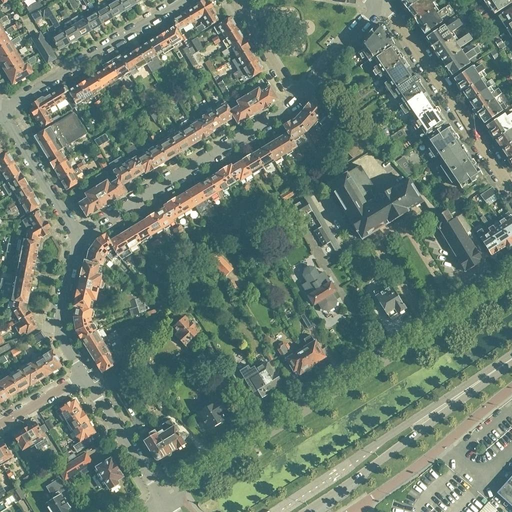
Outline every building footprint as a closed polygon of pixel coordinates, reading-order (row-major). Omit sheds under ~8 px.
[(79,7),(74,0),(67,0),(74,10),(79,7)] [(103,24),(114,18),(107,6),(103,0),(96,0),(98,2),(97,5),(98,5),(93,8),(103,24)] [(114,18),(125,11),(118,0),(116,0),(107,6),(114,18)] [(118,0),(125,11),(136,5),(133,0),(118,0)] [(192,9),(187,12),(193,23),(202,17),(205,4),(202,0),(192,6),(192,8),(192,9)] [(402,0),(402,2),(407,9),(419,0),(402,0)] [(419,0),(407,9),(416,21),(433,10),(438,6),(435,2),(436,0),(419,0)] [(511,0),(491,0),(485,4),(488,8),(490,7),(494,14),(511,2),(511,0)] [(205,4),(202,17),(208,27),(219,21),(215,15),(215,14),(216,13),(209,2),(205,4)] [(33,5),(27,8),(29,13),(36,10),(33,5)] [(61,12),(60,13),(64,20),(69,17),(62,5),(58,8),(61,12)] [(433,10),(416,21),(424,34),(441,22),(440,20),(443,18),(445,21),(454,14),(448,5),(441,11),(438,6),(433,10)] [(50,11),(49,8),(48,7),(47,6),(42,9),(44,11),(43,19),(49,19),(53,26),(58,23),(50,11)] [(505,27),(511,22),(511,7),(498,17),(505,27)] [(103,24),(93,8),(82,14),(92,31),(103,24)] [(172,21),(172,23),(174,27),(177,32),(193,23),(187,12),(173,21),(172,21)] [(92,31),(82,14),(71,21),(81,37),(92,31)] [(218,34),(221,32),(224,36),(237,28),(230,17),(213,28),(218,34)] [(435,50),(455,37),(452,32),(462,25),(458,20),(445,28),(444,26),(427,37),(435,50)] [(81,37),(71,21),(60,27),(63,32),(70,44),(81,37)] [(15,25),(12,27),(6,30),(9,34),(17,29),(15,25)] [(392,45),(387,37),(386,37),(384,33),(386,31),(382,26),(378,25),(362,43),(364,45),(368,50),(363,53),(368,60),(392,45)] [(70,44),(63,32),(60,27),(49,34),(58,50),(70,44)] [(161,35),(159,37),(163,45),(169,41),(173,49),(177,46),(176,45),(182,41),(180,37),(177,32),(174,27),(161,35)] [(244,39),(237,28),(224,36),(226,39),(222,42),(227,49),(244,39)] [(3,32),(0,33),(0,48),(9,43),(3,32)] [(54,59),(39,34),(32,39),(47,63),(54,59)] [(458,41),(455,37),(435,50),(444,62),(461,51),(459,48),(472,40),(468,34),(458,41)] [(159,37),(148,43),(156,57),(163,53),(164,54),(169,51),(173,49),(169,41),(163,45),(159,37)] [(237,58),(250,49),(244,39),(227,49),(222,52),(224,57),(233,51),(236,57),(237,58)] [(0,62),(16,53),(9,43),(0,48),(0,62)] [(136,48),(131,51),(132,53),(137,61),(142,58),(146,65),(152,74),(155,72),(154,70),(161,65),(156,57),(148,43),(137,50),(136,48)] [(203,49),(200,44),(194,47),(197,52),(203,49)] [(470,64),(468,61),(480,52),(477,47),(474,49),(471,44),(461,51),(444,62),(452,75),(470,64)] [(403,57),(401,53),(398,53),(397,52),(397,53),(392,45),(368,60),(360,66),(362,70),(372,63),(376,68),(374,69),(379,76),(402,61),(403,60),(402,60),(403,57)] [(198,66),(192,55),(187,47),(183,50),(196,72),(200,69),(198,66)] [(257,60),(250,49),(237,58),(236,57),(234,59),(240,69),(240,70),(257,60)] [(494,59),(500,55),(497,50),(491,54),(494,59)] [(197,52),(192,55),(198,66),(204,63),(202,60),(204,59),(201,54),(199,55),(197,52)] [(16,53),(0,62),(3,67),(2,69),(4,73),(6,72),(6,73),(22,64),(22,63),(16,53)] [(132,53),(122,59),(130,73),(132,77),(139,72),(138,70),(143,67),(146,65),(142,58),(137,61),(132,53)] [(177,61),(182,58),(179,53),(174,56),(177,61)] [(122,59),(105,69),(110,77),(115,74),(120,81),(124,79),(123,77),(130,73),(122,59)] [(246,73),(250,79),(263,71),(257,60),(240,70),(240,69),(238,71),(233,74),(236,80),(246,73)] [(205,63),(211,73),(215,71),(209,61),(205,63)] [(412,76),(402,61),(379,76),(380,78),(382,77),(387,83),(385,85),(390,92),(415,75),(415,74),(412,76)] [(25,77),(32,73),(27,65),(24,67),(22,64),(6,73),(9,78),(8,80),(10,83),(12,83),(13,84),(20,80),(21,80),(25,79),(25,77)] [(474,70),(472,67),(455,78),(462,90),(479,78),(485,74),(483,71),(484,70),(481,65),(474,70)] [(105,69),(95,75),(103,89),(109,85),(110,87),(120,81),(115,74),(110,77),(105,69)] [(95,75),(78,85),(83,93),(89,90),(93,97),(97,95),(96,93),(103,89),(95,75)] [(399,105),(400,107),(424,91),(423,91),(418,84),(420,82),(415,75),(390,92),(394,99),(396,98),(401,104),(399,105)] [(470,101),(487,90),(493,86),(494,85),(491,80),(484,85),(479,78),(462,90),(470,101)] [(211,90),(215,87),(211,80),(206,82),(211,90)] [(229,92),(222,81),(217,84),(223,95),(229,92)] [(158,83),(154,86),(156,89),(157,89),(159,94),(163,92),(163,91),(158,83)] [(327,83),(322,89),(332,98),(337,93),(327,83)] [(78,85),(68,92),(71,97),(73,101),(74,102),(76,105),(83,101),(84,103),(93,97),(89,90),(83,93),(78,85)] [(184,86),(173,92),(177,99),(181,97),(183,101),(190,96),(184,86)] [(494,99),(501,94),(498,90),(496,91),(493,86),(487,90),(470,101),(477,112),(495,100),(494,99)] [(64,87),(49,95),(56,106),(66,100),(69,103),(73,101),(71,97),(68,92),(66,88),(64,87)] [(261,92),(259,90),(257,90),(248,96),(258,114),(264,110),(271,105),(278,100),(270,87),(261,92)] [(428,100),(429,99),(424,91),(400,107),(405,115),(407,113),(411,120),(409,121),(411,123),(433,107),(428,100)] [(172,93),(164,98),(169,107),(178,102),(172,93)] [(41,98),(31,104),(34,108),(33,108),(46,112),(56,106),(49,95),(43,99),(41,98)] [(258,114),(248,96),(238,101),(237,103),(239,106),(230,111),(234,118),(238,125),(245,121),(252,117),(258,114)] [(317,120),(325,110),(313,99),(310,103),(309,102),(304,109),(317,120)] [(154,104),(159,112),(166,107),(162,100),(154,104)] [(225,103),(222,105),(219,100),(211,105),(214,110),(223,125),(234,118),(230,111),(225,103)] [(477,112),(485,123),(506,109),(502,103),(498,105),(495,100),(477,112)] [(69,103),(68,104),(72,110),(74,108),(77,107),(76,105),(74,102),(73,101),(69,103)] [(223,125),(214,110),(211,105),(201,112),(204,117),(203,117),(204,119),(213,133),(217,131),(216,129),(223,125)] [(150,107),(146,109),(150,116),(154,113),(150,107)] [(358,113),(354,107),(350,110),(354,116),(358,113)] [(444,123),(439,115),(439,114),(440,111),(437,107),(434,107),(433,107),(411,123),(416,130),(417,129),(422,135),(420,136),(421,138),(444,123)] [(33,108),(30,111),(35,119),(36,120),(37,119),(42,128),(52,122),(46,112),(33,108)] [(317,120),(304,109),(295,119),(308,130),(317,120)] [(71,144),(87,135),(73,113),(33,137),(47,159),(60,150),(65,147),(71,144)] [(487,126),(495,138),(511,126),(511,113),(506,118),(505,115),(487,126)] [(213,133),(204,119),(192,126),(202,141),(209,136),(213,133)] [(295,119),(292,121),(283,126),(287,133),(292,141),(306,133),(308,130),(295,119)] [(366,131),(373,126),(374,125),(370,120),(359,127),(364,132),(366,131)] [(190,147),(201,141),(202,141),(192,126),(190,121),(179,128),(182,132),(181,132),(190,147)] [(369,135),(377,130),(373,126),(366,131),(369,135)] [(456,135),(453,134),(447,126),(440,130),(433,134),(434,135),(427,139),(432,146),(428,149),(434,159),(437,156),(439,156),(458,142),(459,139),(456,135)] [(511,126),(495,138),(502,149),(511,142),(511,126)] [(379,129),(377,130),(369,135),(377,146),(386,140),(379,129)] [(181,133),(170,139),(179,154),(190,147),(181,132),(181,133)] [(292,141),(287,133),(276,140),(285,155),(297,148),(292,141)] [(323,147),(316,135),(310,138),(318,151),(323,147)] [(179,154),(170,139),(168,136),(157,143),(159,146),(168,161),(179,154)] [(98,147),(104,143),(100,137),(94,140),(98,147)] [(344,150),(353,142),(349,138),(340,145),(344,150)] [(265,147),(274,161),(285,155),(276,140),(265,147)] [(348,154),(356,146),(353,142),(344,150),(348,154)] [(469,159),(458,142),(439,156),(444,164),(440,167),(445,175),(469,159)] [(511,142),(502,149),(510,160),(511,158),(511,142)] [(148,153),(157,168),(168,161),(159,146),(148,153)] [(351,158),(360,150),(356,146),(348,154),(351,158)] [(404,153),(399,146),(389,152),(393,160),(404,153)] [(274,161),(265,147),(254,154),(263,168),(274,161)] [(67,161),(60,150),(47,159),(53,169),(67,161)] [(0,172),(1,172),(14,163),(8,153),(0,157),(0,172)] [(157,168),(156,168),(157,168),(148,153),(136,160),(145,174),(149,172),(157,168)] [(263,168),(254,154),(250,156),(243,160),(252,175),(263,168)] [(133,179),(124,165),(125,165),(120,157),(109,164),(118,180),(122,186),(123,186),(133,180),(133,179)] [(145,174),(136,160),(135,158),(125,165),(124,165),(133,179),(141,175),(142,177),(145,174)] [(481,175),(475,167),(476,164),(473,160),(470,160),(469,159),(445,175),(451,184),(456,181),(461,189),(467,184),(468,185),(474,180),(481,175)] [(252,175),(243,160),(242,160),(243,161),(242,161),(240,160),(231,166),(240,180),(241,182),(252,175)] [(73,172),(73,171),(67,161),(53,169),(60,180),(73,172)] [(105,161),(98,165),(101,169),(108,165),(105,161)] [(21,174),(14,163),(1,172),(7,182),(21,174)] [(85,179),(81,171),(85,168),(83,165),(78,168),(73,171),(73,172),(60,180),(66,190),(85,179)] [(410,165),(403,170),(408,176),(414,171),(410,165)] [(228,187),(240,180),(231,166),(227,168),(226,168),(223,168),(220,170),(220,171),(219,172),(219,173),(220,172),(228,187)] [(389,224),(408,212),(407,211),(422,202),(413,187),(409,180),(393,190),(392,188),(375,198),(370,190),(374,188),(360,166),(329,185),(350,221),(349,221),(356,232),(357,232),(362,239),(389,223),(389,224)] [(220,172),(219,173),(209,179),(217,194),(228,187),(220,172)] [(8,196),(14,193),(27,185),(21,174),(7,182),(2,186),(8,196)] [(217,194),(209,179),(198,186),(207,200),(217,194)] [(120,197),(127,193),(123,186),(122,186),(118,180),(109,185),(108,183),(106,182),(96,188),(107,206),(113,202),(120,197)] [(27,185),(14,193),(20,204),(34,195),(30,189),(27,185)] [(80,186),(70,191),(78,204),(87,198),(86,196),(80,186)] [(207,200),(198,186),(187,193),(196,207),(207,200)] [(437,210),(414,186),(413,187),(422,202),(423,201),(434,219),(441,215),(438,210),(437,210)] [(107,206),(96,188),(86,194),(86,196),(87,198),(78,204),(86,217),(93,213),(93,214),(101,209),(107,206)] [(295,195),(291,188),(283,193),(287,200),(295,195)] [(484,201),(496,193),(492,188),(480,196),(484,201)] [(196,207),(187,193),(176,199),(185,214),(195,207),(196,207)] [(27,215),(40,206),(34,195),(20,204),(27,215)] [(281,198),(270,205),(272,208),(283,202),(281,198)] [(185,214),(176,199),(175,200),(175,199),(167,204),(164,206),(173,221),(184,214),(185,214)] [(312,212),(304,199),(288,208),(295,221),(312,212)] [(259,211),(262,216),(273,209),(272,208),(270,205),(270,204),(259,211)] [(160,211),(154,214),(154,215),(163,229),(174,222),(173,221),(164,206),(159,209),(160,211)] [(488,258),(462,215),(453,220),(453,219),(452,220),(446,210),(445,211),(442,207),(438,210),(441,215),(434,219),(436,223),(436,224),(436,225),(437,227),(438,228),(439,229),(440,230),(458,260),(457,260),(464,272),(465,272),(482,262),(488,258)] [(251,222),(262,216),(259,211),(258,209),(247,216),(251,222)] [(240,220),(246,216),(242,210),(236,214),(240,220)] [(38,211),(22,221),(26,228),(29,226),(33,227),(46,230),(50,228),(44,217),(42,217),(41,218),(38,211)] [(503,219),(499,222),(511,242),(511,217),(510,215),(508,213),(502,217),(503,219)] [(154,215),(154,214),(146,219),(143,221),(152,236),(163,229),(154,215)] [(483,216),(480,218),(488,229),(492,226),(490,223),(488,224),(483,216)] [(152,236),(143,221),(132,228),(141,243),(152,236)] [(501,250),(505,247),(507,250),(508,249),(509,250),(511,248),(511,242),(499,222),(493,226),(492,226),(488,229),(501,250)] [(236,223),(226,230),(229,235),(239,229),(236,223)] [(180,225),(177,227),(182,235),(185,233),(180,225)] [(40,239),(49,234),(46,230),(33,227),(28,230),(26,240),(39,242),(40,239)] [(182,235),(177,227),(173,229),(178,238),(182,235)] [(330,242),(321,227),(314,231),(323,246),(330,242)] [(141,243),(132,228),(120,235),(129,250),(130,249),(141,243)] [(477,233),(492,256),(501,250),(488,229),(483,232),(481,230),(477,233)] [(114,250),(109,240),(105,234),(98,239),(96,241),(92,246),(106,256),(108,254),(108,253),(110,256),(112,256),(116,254),(114,250)] [(114,250),(116,254),(118,257),(129,250),(120,235),(116,238),(114,237),(109,240),(114,250)] [(37,254),(39,242),(26,240),(24,239),(24,240),(23,247),(21,247),(8,244),(7,249),(37,254)] [(89,251),(86,262),(99,265),(103,266),(104,258),(106,256),(92,246),(89,251)] [(37,255),(37,254),(7,249),(7,252),(12,254),(12,253),(14,253),(14,252),(15,251),(20,253),(18,258),(13,257),(12,262),(15,262),(13,269),(18,270),(33,273),(33,272),(37,255)] [(204,254),(222,274),(229,269),(211,250),(204,254)] [(97,275),(99,265),(86,262),(84,261),(82,269),(80,277),(79,277),(78,284),(99,288),(101,278),(100,276),(97,275)] [(334,292),(323,273),(319,275),(315,268),(309,267),(303,270),(302,276),(303,278),(299,280),(314,304),(317,302),(322,310),(327,311),(334,307),(335,301),(331,294),(334,292)] [(1,284),(0,286),(21,290),(22,283),(31,285),(33,274),(33,273),(18,270),(17,277),(11,276),(10,280),(2,279),(1,284)] [(155,280),(161,277),(158,272),(152,275),(155,280)] [(14,302),(27,305),(27,304),(27,302),(30,286),(31,285),(22,283),(21,290),(0,286),(0,287),(0,289),(5,291),(5,292),(11,293),(11,294),(13,294),(12,302),(14,302)] [(95,301),(102,302),(104,296),(97,295),(99,288),(78,284),(76,290),(77,290),(75,299),(76,299),(74,307),(76,308),(89,310),(91,300),(95,301)] [(405,309),(392,287),(385,291),(382,286),(373,292),(389,319),(405,309)] [(123,303),(136,299),(136,297),(122,294),(123,303)] [(132,309),(144,305),(142,299),(130,302),(132,309)] [(28,313),(26,310),(27,305),(14,302),(12,310),(19,322),(25,318),(24,316),(28,313)] [(132,316),(148,311),(146,305),(140,307),(130,310),(132,316)] [(91,319),(93,311),(89,310),(76,308),(73,318),(74,324),(91,321),(91,319)] [(26,334),(37,327),(34,323),(35,321),(29,312),(28,313),(24,316),(25,318),(19,322),(20,322),(14,326),(15,328),(20,336),(26,333),(26,334)] [(156,326),(164,319),(162,313),(152,321),(156,326)] [(314,326),(307,313),(301,317),(309,329),(314,326)] [(199,333),(195,327),(190,321),(190,322),(186,317),(171,330),(187,348),(192,343),(190,341),(199,333)] [(91,321),(74,324),(75,332),(76,333),(80,341),(81,340),(95,331),(92,325),(91,322),(91,321)] [(117,334),(115,331),(105,337),(100,330),(99,330),(99,329),(95,331),(81,340),(88,351),(102,343),(102,342),(107,339),(117,334)] [(35,343),(45,337),(42,332),(32,338),(35,343)] [(108,342),(118,336),(117,334),(107,339),(108,342)] [(322,360),(323,358),(324,357),(319,349),(320,346),(317,343),(315,343),(315,342),(310,335),(303,340),(307,346),(300,350),(301,350),(311,366),(317,362),(319,362),(322,360)] [(311,366),(301,350),(295,354),(287,343),(282,342),(278,345),(277,349),(285,361),(286,360),(296,376),(305,371),(307,372),(311,370),(310,368),(311,367),(311,366)] [(109,354),(102,343),(88,351),(95,363),(109,354)] [(0,354),(10,349),(8,344),(0,348),(0,354)] [(62,366),(53,350),(42,357),(51,373),(62,366)] [(270,352),(265,354),(269,361),(274,358),(270,352)] [(109,354),(95,363),(94,363),(99,370),(102,373),(112,366),(115,364),(109,354)] [(51,373),(42,357),(42,358),(32,364),(41,380),(52,373),(51,373)] [(201,369),(192,359),(186,364),(195,374),(201,369)] [(132,373),(126,368),(120,363),(111,371),(121,382),(132,373)] [(30,386),(41,380),(32,364),(21,370),(21,371),(30,386)] [(267,390),(255,371),(254,368),(249,371),(247,367),(240,371),(236,364),(229,369),(237,382),(240,380),(256,405),(271,396),(267,390)] [(275,373),(273,374),(267,364),(255,371),(267,390),(273,387),(276,390),(283,386),(275,373)] [(21,371),(21,370),(10,376),(19,392),(29,386),(30,386),(21,371)] [(19,392),(10,376),(0,382),(0,383),(9,398),(19,392)] [(0,383),(0,403),(9,398),(0,383)] [(163,403),(154,395),(150,399),(159,408),(163,403)] [(226,419),(225,418),(228,416),(225,411),(226,410),(219,400),(218,401),(215,396),(206,401),(210,406),(203,410),(201,409),(199,409),(197,410),(197,411),(197,412),(197,413),(196,414),(205,430),(208,429),(209,430),(226,419)] [(66,420),(81,411),(74,399),(70,402),(70,401),(63,406),(59,409),(55,411),(62,422),(66,420)] [(88,418),(87,416),(86,416),(82,410),(81,411),(66,420),(68,424),(67,425),(71,432),(72,431),(88,422),(89,421),(88,420),(88,418)] [(185,440),(185,437),(183,434),(180,433),(178,434),(177,432),(179,431),(176,426),(174,427),(170,420),(168,421),(166,417),(155,424),(158,429),(156,429),(171,453),(185,444),(182,441),(185,440)] [(44,421),(50,430),(54,427),(49,419),(44,421)] [(44,437),(35,422),(34,423),(33,422),(29,424),(29,425),(24,429),(34,445),(37,450),(48,443),(44,437)] [(91,435),(95,433),(88,422),(72,431),(77,438),(79,442),(72,446),(76,453),(87,446),(83,440),(84,439),(84,440),(91,436),(91,435)] [(24,429),(19,432),(18,431),(14,433),(15,434),(13,435),(22,450),(28,447),(29,448),(34,445),(24,429)] [(53,429),(49,432),(54,441),(59,439),(53,429)] [(171,453),(156,429),(149,434),(147,430),(140,435),(156,462),(171,453)] [(102,445),(99,440),(91,444),(95,450),(102,445)] [(12,456),(3,441),(1,442),(0,441),(0,462),(1,465),(11,459),(10,457),(12,456)] [(64,480),(92,463),(86,453),(58,470),(64,480)] [(49,469),(66,459),(63,454),(46,464),(49,469)] [(123,477),(119,471),(120,471),(115,463),(114,464),(111,458),(95,468),(98,472),(98,473),(94,476),(101,488),(105,485),(106,486),(109,490),(111,489),(111,490),(114,490),(117,488),(118,486),(117,485),(119,484),(117,481),(123,477)] [(511,475),(496,493),(511,507),(511,475)] [(70,507),(60,492),(66,489),(60,478),(47,486),(54,499),(46,504),(51,511),(70,511),(68,508),(70,507)] [(25,497),(19,488),(12,493),(17,502),(25,497)]
